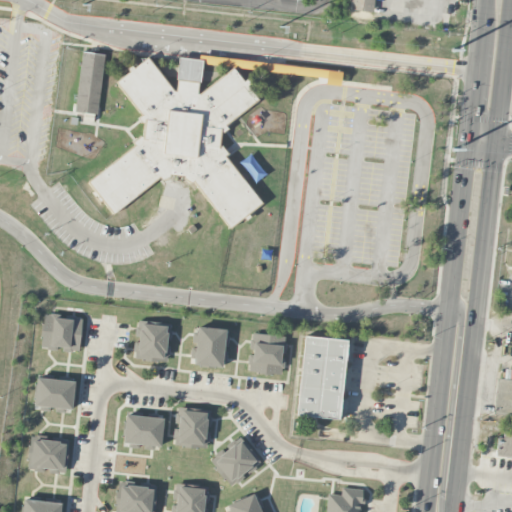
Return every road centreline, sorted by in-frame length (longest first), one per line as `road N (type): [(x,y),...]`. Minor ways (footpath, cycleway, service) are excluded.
road 1 (residential): [(23,0),(102,33),(476,72)]
road 2 (primary): [(468,141),(426,511)]
road 3 (primary): [(453,511),(496,144)]
road 4 (primary): [(443,511),(461,321),(449,311)]
road 5 (primary): [(496,144),(511,4)]
